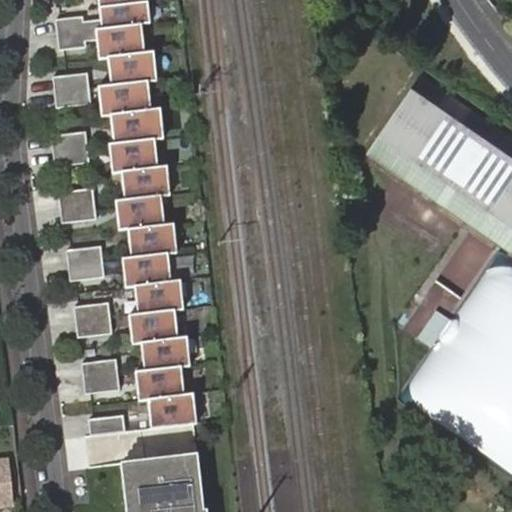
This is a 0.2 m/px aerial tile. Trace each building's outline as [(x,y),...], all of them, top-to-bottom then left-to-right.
[(97,0),(101,31),(95,31),(99,60),(107,59),(111,87),(98,88),(101,117),(102,116),(110,116),(113,145),(108,146),(111,174),(121,173),(124,201),(116,202),(119,231),(127,230),(131,259),(122,260),(125,288),(134,287),(137,315),(129,317),(132,346),(141,346),(144,372),(135,373),(139,401),(148,400),(151,429),(197,424),(194,395),(185,395),(182,368),(190,367),(187,340),(178,341),(175,311),(184,310),(181,282),(172,282),(169,255),(177,253),(174,225),(165,226),(162,197),(171,196),(167,167),(158,168),(155,141),(164,139),(161,110),(152,111),(148,83),(157,82),(154,53),(145,54),(142,26),(151,25),(147,0),(97,0)] [(55,20),(59,51),(84,48),(81,18),(55,20)] [(53,78),(56,109),(91,105),(87,73),(53,78)] [(369,155),(511,253),(511,139),(422,78),(369,155)] [(51,137),(54,168),(89,164),(86,133),(51,137)] [(58,193),(62,224),(97,220),(93,189),(58,193)] [(66,250),(70,282),(104,278),(101,246),(66,250)] [(456,324),(438,351),(402,403),(511,478),(511,261),(503,255),(456,324)] [(74,307),(77,338),(112,334),(109,303),(74,307)] [(423,341),(438,351),(456,324),(441,315),(423,341)] [(116,359),(81,364),(85,394),(120,391),(116,359)] [(89,420),(91,437),(126,433),(124,416),(89,420)] [(127,511),(204,511),(198,454),(121,463),(127,511)] [(0,461),(0,505),(12,504),(7,461),(0,461)]
